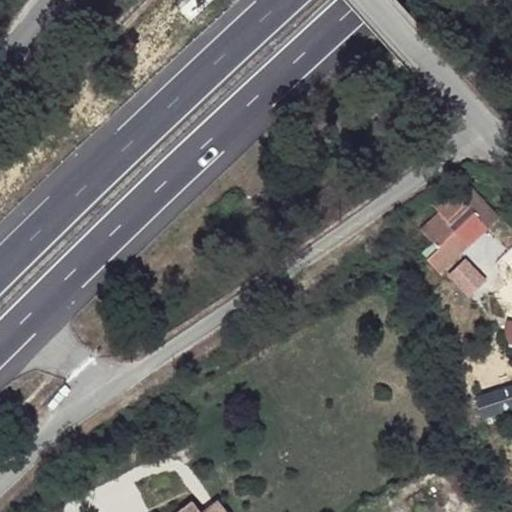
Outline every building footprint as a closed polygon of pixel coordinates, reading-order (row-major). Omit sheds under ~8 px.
[(471,212),(480,204),(483,206),(491,197),(473,186),(463,200),(452,188),(433,205),(442,216),(424,233),(438,249),(428,259),(440,273),(470,245),(461,236),(454,228),(471,212)] [(493,214),(500,205),(491,197),(483,206),(493,214)] [(461,236),(478,219),(471,212),(454,228),(461,236)] [(470,297),(489,279),(465,254),(446,272),(470,297)] [(475,424),(492,416),(489,408),(481,412),(477,404),(467,408),(475,424)] [(227,511),(219,501),(204,511),(201,511),(193,501),(179,511),(227,511)]
